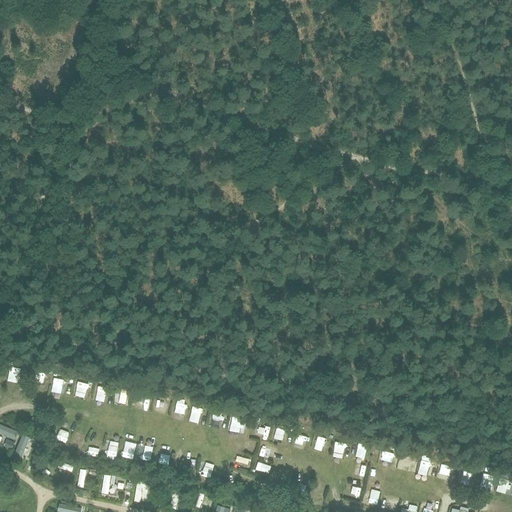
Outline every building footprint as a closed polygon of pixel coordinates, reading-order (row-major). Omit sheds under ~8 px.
[(0,364),(0,377),(7,379),(9,367),(0,364)] [(46,371),(43,384),(52,386),(55,373),(46,371)] [(71,391),(73,376),(65,375),(62,389),(71,391)] [(85,380),(83,394),(94,396),(96,382),(85,380)] [(112,397),(112,382),(104,382),(104,396),(112,397)] [(132,403),(134,388),(126,387),(124,402),(132,403)] [(142,405),(149,406),(150,394),(143,394),(142,405)] [(161,409),(171,409),(172,396),(162,395),(161,409)] [(180,400),(180,414),(190,414),(190,401),(180,400)] [(200,404),(197,414),(206,417),(209,406),(200,404)] [(241,421),(250,423),(251,416),(242,415),(241,421)] [(22,435),(24,429),(6,423),(4,429),(22,435)] [(282,426),(282,434),(294,434),(294,426),(282,426)] [(302,440),(312,442),(314,430),(304,429),(302,440)] [(8,440),(10,434),(4,431),(1,437),(8,440)] [(324,437),(323,450),(331,451),(332,437),(324,437)] [(124,453),(126,443),(115,441),(113,451),(124,453)] [(352,454),(353,444),(342,442),(341,452),(352,454)] [(276,455),(278,447),(268,444),(266,453),(276,455)] [(384,446),(383,457),(392,458),(393,447),(384,446)] [(426,458),(423,470),(429,472),(432,460),(426,458)] [(443,461),(440,467),(448,470),(450,463),(443,461)] [(360,463),(358,472),(367,474),(369,465),(360,463)] [(91,485),(95,467),(88,466),(85,483),(91,485)] [(305,482),(314,484),(316,471),(308,469),(305,482)] [(109,490),(117,491),(118,472),(111,471),(109,490)] [(131,487),(133,481),(126,479),(124,485),(131,487)] [(202,504),(207,506),(212,494),(207,492),(202,504)] [(68,500),(67,508),(84,511),(85,511),(88,505),(68,500)]
